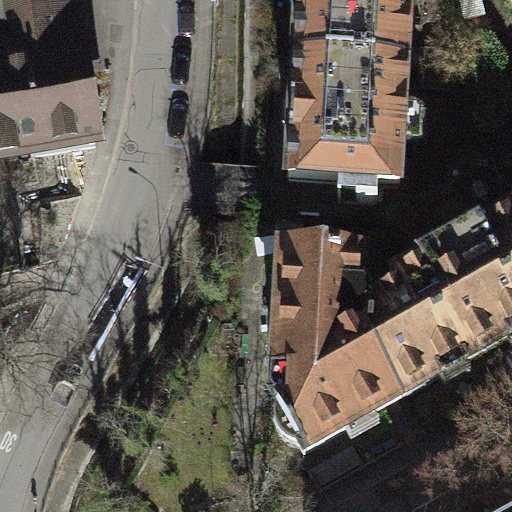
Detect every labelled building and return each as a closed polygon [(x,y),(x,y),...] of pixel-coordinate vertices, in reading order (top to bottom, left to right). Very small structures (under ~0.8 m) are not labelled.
[(70,0),(0,0),(0,161),(4,161),(94,146),(79,48),(70,0)] [(298,0),(296,59),(409,68),(410,4),(408,0),(298,0)] [(291,120),(289,183),(339,186),(339,203),(378,205),(379,187),(402,189),(409,68),(296,59),(291,120)] [(0,272),(22,269),(4,161),(0,161),(0,272)] [(511,337),(511,211),(387,280),(392,289),(370,302),(365,339),(399,400),(511,337)] [(303,455),(399,400),(365,339),(370,302),(360,301),(361,256),(282,251),(272,402),(275,406),(275,421),(279,435),(289,445),(301,447),(303,455)]
